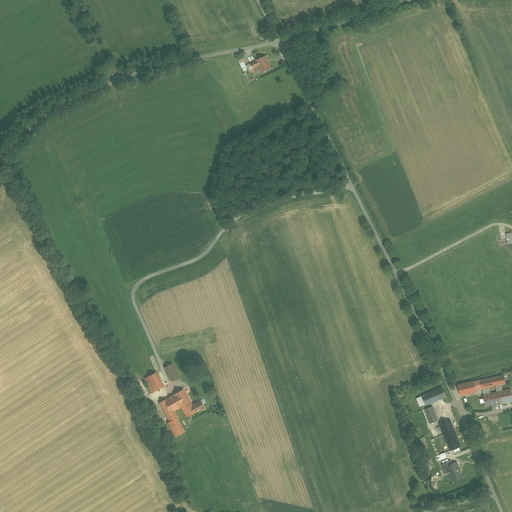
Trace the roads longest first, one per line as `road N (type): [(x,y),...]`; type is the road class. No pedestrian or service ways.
road 1 (unclassified): [(279,42),(434,352),(500,511)]
road 2 (unclassified): [(0,156),(42,115),(117,80),(279,42)]
road 3 (unclassified): [(410,0),(279,42)]
